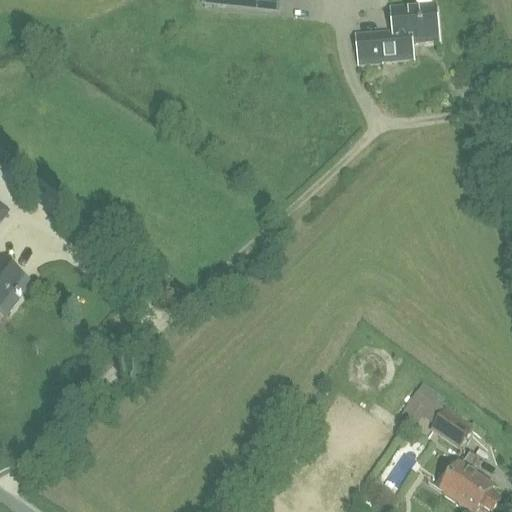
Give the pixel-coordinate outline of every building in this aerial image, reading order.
[(202,0),(202,6),(279,14),(280,0),(202,0)] [(393,36),(356,39),(359,67),(382,65),(382,64),(413,61),(412,45),(439,43),(436,8),(391,12),(393,36)] [(0,175),(11,161),(0,153),(0,175)] [(33,195),(45,205),(53,195),(41,185),(33,195)] [(0,314),(6,319),(31,286),(1,264),(0,265),(0,224),(7,214),(0,208),(0,314)] [(417,395),(399,422),(414,431),(422,419),(435,428),(430,434),(458,452),(473,430),(445,411),(444,412),(439,409),(443,402),(423,388),(419,395),(417,395)] [(415,475),(421,455),(407,450),(401,471),(415,475)] [(489,511),(490,511),(498,501),(489,495),(491,492),(470,477),(479,463),(470,456),(461,470),(460,469),(442,495),(460,508),(460,511),(477,511),(481,506),(489,511)]
